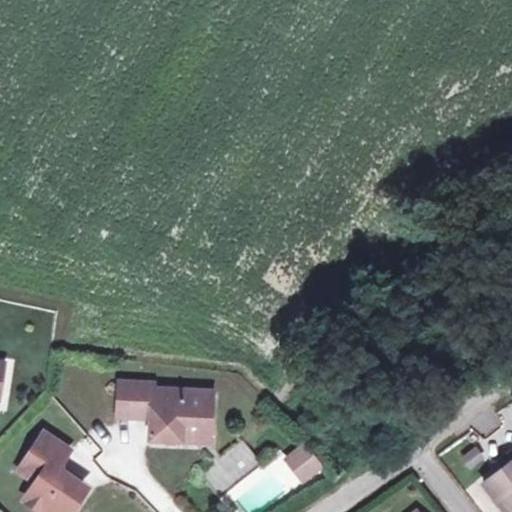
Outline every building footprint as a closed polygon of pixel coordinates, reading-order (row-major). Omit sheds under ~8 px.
[(152,381),(117,379),(115,415),(148,417),(147,437),(181,439),(181,427),(207,429),(210,389),(152,385),(152,381)] [(181,427),(181,439),(206,441),(207,429),(181,427)] [(68,453),(41,433),(16,470),(33,483),(21,500),(37,511),(40,511),(43,509),(53,508),(60,511),(62,511),(81,488),(61,474),(59,466),(68,453)] [(313,467),(298,447),(282,459),(297,478),(313,467)] [(474,449),(463,457),(470,466),(481,457),(474,449)] [(507,465),(483,483),(505,511),(511,511),(511,451),(503,458),(507,465)]
